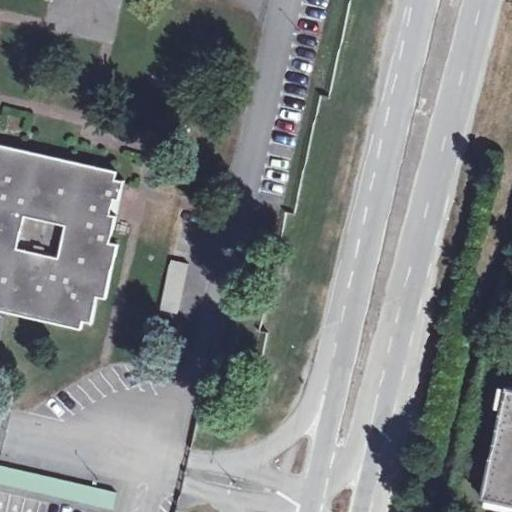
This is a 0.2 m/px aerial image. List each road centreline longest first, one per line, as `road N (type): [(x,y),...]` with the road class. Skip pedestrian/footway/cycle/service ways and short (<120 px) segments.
road 1 (primary): [(327,511),(450,0)]
road 2 (primary): [(415,0),(303,511)]
road 3 (unknown): [(187,474),(275,438),(297,417),(339,330)]
